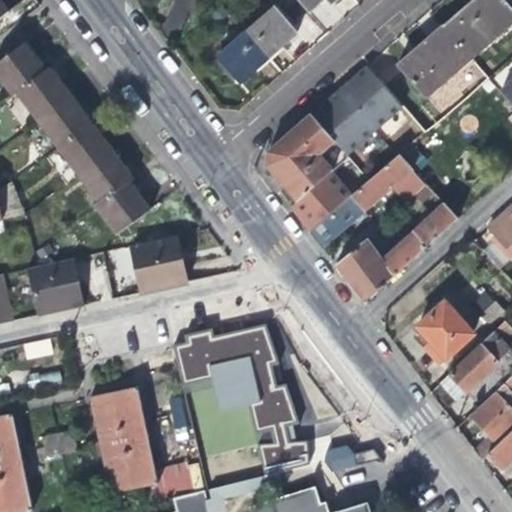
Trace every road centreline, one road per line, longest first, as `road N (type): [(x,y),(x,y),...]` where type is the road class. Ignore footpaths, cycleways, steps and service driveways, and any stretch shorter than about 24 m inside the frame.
road 1 (residential): [(286,263),(0,328)]
road 2 (residential): [(210,163),(398,0)]
road 3 (unclassified): [(341,335),(511,180)]
road 4 (residential): [(481,511),(341,335)]
road 5 (residential): [(210,163),(89,0)]
road 6 (residential): [(286,263),(210,163)]
